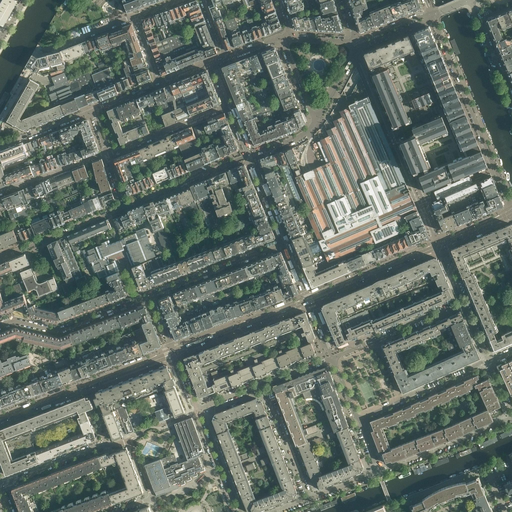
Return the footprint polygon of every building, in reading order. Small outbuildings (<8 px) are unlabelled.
[(0,0),(0,25),(2,26),(16,1),(14,0),(0,0)] [(142,8),(139,0),(122,0),(123,1),(124,0),(133,0),(137,9),(142,8)] [(132,11),(128,0),(124,0),(123,1),(128,13),(132,11)] [(137,9),(133,0),(128,0),(132,11),(137,9)] [(218,11),(216,7),(217,6),(216,4),(223,1),(222,0),(212,0),(214,4),(209,6),(211,11),(215,21),(220,19),(222,18),(219,10),(218,11)] [(251,6),(248,0),(223,0),(225,5),(237,0),(242,0),(245,8),(251,6)] [(273,4),(271,0),(269,0),(262,3),(263,6),(261,7),(262,9),(273,4)] [(336,10),(333,0),(331,0),(322,3),(323,5),(318,7),(319,9),(321,9),(322,11),(324,10),(325,13),(330,12),(336,10)] [(352,8),(365,3),(364,0),(358,0),(350,3),(352,8)] [(385,7),(383,2),(381,0),(376,0),(377,3),(378,5),(381,4),(382,8),(380,9),(386,23),(390,21),(385,7)] [(416,11),(411,0),(407,2),(411,13),(416,11)] [(421,8),(417,0),(411,0),(416,11),(421,8)] [(199,6),(197,1),(196,1),(192,2),(188,4),(190,10),(199,6)] [(406,15),(401,4),(401,2),(398,3),(398,2),(395,3),(401,17),(406,15)] [(411,13),(407,2),(401,4),(406,15),(411,13)] [(367,8),(365,3),(352,8),(353,14),(364,10),(366,8),(367,8)] [(401,17),(395,3),(393,4),(393,5),(390,6),(390,5),(385,7),(390,21),(395,19),(401,17)] [(275,9),(273,4),(262,9),(263,11),(265,10),(266,13),(275,9)] [(186,15),(185,12),(183,5),(178,7),(182,19),(184,24),(187,23),(184,16),(186,15)] [(301,10),(301,8),(303,7),(303,5),(288,10),(290,14),(293,13),(301,10)] [(201,12),(199,6),(190,10),(188,10),(188,11),(190,16),(201,12)] [(182,19),(178,7),(173,9),(177,18),(179,17),(180,20),(182,19)] [(177,18),(173,9),(169,11),(173,23),(175,22),(174,19),(177,18)] [(276,14),(275,9),(266,13),(267,15),(265,16),(265,19),(276,14)] [(386,23),(380,9),(375,11),(380,25),(386,23)] [(343,31),(338,15),(336,10),(330,12),(331,14),(333,19),(337,32),(342,32),(343,31)] [(363,15),(362,13),(363,12),(363,11),(364,10),(353,14),(355,19),(361,17),(362,16),(363,15)] [(173,23),(169,11),(164,12),(167,22),(169,21),(170,24),(173,23)] [(380,25),(375,11),(370,13),(371,15),(375,27),(380,25)] [(167,22),(164,12),(159,14),(163,26),(166,25),(165,22),(167,22)] [(204,17),(201,12),(190,16),(193,22),(204,17)] [(507,12),(502,14),(508,28),(511,26),(510,25),(511,24),(511,22),(507,12)] [(300,30),(297,18),(296,15),(294,15),(293,13),(290,14),(291,18),(293,25),(294,29),(296,30),(300,30)] [(163,26),(159,14),(154,16),(157,25),(160,24),(161,27),(163,26)] [(278,19),(276,14),(265,19),(266,21),(268,20),(269,23),(278,19)] [(502,14),(497,16),(502,29),(505,27),(506,28),(508,28),(502,14)] [(325,31),(321,17),(320,15),(314,16),(315,19),(319,31),(325,31)] [(375,27),(371,15),(366,17),(366,18),(370,29),(375,27)] [(158,48),(156,44),(163,42),(158,30),(159,29),(157,25),(154,16),(141,20),(162,76),(168,73),(158,48)] [(331,32),(327,19),(325,19),(324,16),(321,17),(325,31),(331,32)] [(487,20),(486,22),(492,34),(498,32),(503,30),(502,29),(497,16),(487,20)] [(206,23),(204,17),(193,22),(195,28),(206,23)] [(306,30),(303,18),(300,19),(300,17),(297,18),(300,30),(306,30)] [(312,31),(309,19),(306,20),(306,17),(303,18),(306,30),(312,31)] [(365,31),(361,19),(361,17),(355,19),(359,32),(361,33),(365,31)] [(319,31),(315,19),(312,20),(312,18),(309,19),(312,31),(319,31)] [(337,32),(333,19),(330,20),(330,18),(327,19),(331,32),(337,32)] [(370,29),(366,18),(361,19),(365,31),(370,29)] [(226,39),(225,34),(226,33),(223,23),(221,24),(220,19),(215,21),(226,50),(227,50),(232,48),(228,38),(226,39)] [(241,35),(238,27),(235,19),(226,22),(229,30),(228,30),(234,47),(244,43),(241,35)] [(280,24),(278,19),(269,23),(271,27),(280,24)] [(273,32),(271,27),(269,23),(267,25),(266,22),(264,23),(268,34),(273,32)] [(138,40),(132,24),(123,27),(124,29),(109,35),(114,46),(121,43),(122,42),(123,41),(125,40),(127,44),(138,40)] [(281,28),(280,24),(271,27),(273,32),(281,29),(281,28)] [(198,50),(196,44),(196,45),(194,41),(186,44),(185,43),(190,41),(189,39),(194,38),(195,42),(210,36),(206,25),(191,30),(193,36),(184,39),(182,35),(183,34),(182,34),(168,40),(179,68),(202,59),(198,50)] [(263,36),(260,27),(257,28),(256,26),(254,27),(258,38),(263,36)] [(365,53),(364,55),(365,58),(369,69),(366,70),(390,128),(459,100),(453,85),(447,70),(441,56),(435,42),(429,27),(365,53)] [(249,41),(245,30),(243,31),(244,33),(241,35),(244,43),(249,41)] [(254,40),(250,31),(248,32),(247,30),(245,30),(249,41),(254,40)] [(498,32),(492,34),(495,43),(504,40),(502,37),(501,38),(498,32)] [(114,46),(109,35),(109,33),(98,37),(95,38),(99,47),(100,48),(102,54),(103,58),(106,65),(108,65),(119,60),(114,46)] [(215,47),(213,41),(212,41),(210,36),(195,42),(196,44),(198,50),(200,49),(201,50),(202,49),(203,50),(204,50),(206,50),(208,49),(208,50),(215,47)] [(99,47),(95,38),(91,40),(94,49),(99,47)] [(495,43),(498,50),(510,45),(511,44),(511,38),(506,41),(505,39),(504,40),(495,43)] [(94,49),(91,40),(86,41),(90,51),(94,49)] [(139,45),(138,40),(127,44),(129,49),(139,45)] [(180,68),(179,68),(168,40),(165,41),(163,42),(156,44),(158,48),(168,73),(180,68)] [(90,51),(86,41),(82,43),(85,52),(86,54),(90,53),(90,51)] [(85,52),(82,43),(68,49),(72,59),(75,58),(84,55),(83,53),(85,52)] [(511,44),(510,45),(498,50),(500,56),(506,53),(506,51),(509,50),(510,52),(511,50),(511,44)] [(141,50),(139,45),(129,49),(131,54),(141,50)] [(217,53),(215,47),(208,50),(208,49),(206,50),(208,57),(217,53)] [(274,48),(257,55),(259,61),(261,60),(265,58),(278,54),(276,48),(275,47),(274,48)] [(72,59),(68,49),(61,51),(63,60),(64,60),(67,59),(67,61),(72,59)] [(208,57),(206,50),(204,50),(203,50),(202,49),(201,50),(200,49),(198,50),(202,59),(208,57)] [(152,79),(141,50),(131,54),(128,55),(129,57),(133,65),(136,74),(139,82),(140,85),(142,84),(145,82),(146,82),(149,81),(150,81),(152,80),(152,79)] [(506,53),(500,56),(503,61),(511,57),(511,50),(510,52),(511,53),(507,55),(506,53)] [(37,57),(31,68),(38,72),(41,68),(56,64),(58,71),(66,69),(63,60),(61,51),(37,57)] [(261,60),(259,61),(260,63),(266,61),(267,64),(280,59),(278,54),(265,58),(261,60)] [(257,55),(253,56),(254,59),(259,73),(261,78),(262,77),(261,76),(264,75),(263,74),(264,73),(263,71),(261,66),(260,63),(259,61),(257,55)] [(253,56),(248,58),(252,67),(253,71),(254,74),(255,75),(259,73),(254,59),(253,56)] [(132,75),(128,67),(133,65),(129,57),(120,60),(127,79),(130,85),(139,82),(136,74),(132,75)] [(511,57),(503,61),(505,66),(511,64),(511,63),(511,57)] [(106,65),(103,58),(95,61),(98,69),(106,65)] [(241,61),(237,62),(240,70),(240,71),(241,72),(241,71),(244,70),(252,67),(248,58),(245,59),(241,61)] [(280,59),(267,64),(269,69),(282,64),(280,59)] [(223,68),(222,68),(223,69),(226,76),(234,72),(235,73),(236,72),(240,70),(237,62),(235,63),(230,65),(223,68)] [(282,64),(269,69),(271,74),(284,69),(282,64)] [(108,65),(106,65),(98,69),(91,71),(93,78),(96,87),(98,90),(97,90),(101,99),(101,100),(106,99),(106,98),(107,98),(108,98),(117,94),(118,94),(118,93),(108,65)] [(284,69),(271,74),(273,79),(286,74),(284,69)] [(202,72),(201,72),(214,106),(221,103),(207,70),(202,72)] [(92,91),(90,86),(87,81),(93,78),(91,71),(76,77),(76,78),(74,79),(68,81),(69,83),(74,95),(79,93),(80,95),(84,106),(89,104),(96,101),(92,91)] [(214,106),(201,72),(201,73),(200,73),(191,77),(190,77),(199,99),(199,100),(200,101),(201,100),(202,104),(201,104),(203,111),(214,106)] [(234,72),(226,76),(228,82),(237,78),(235,74),(235,73),(234,72)] [(67,80),(64,73),(52,78),(55,85),(67,80)] [(286,74),(273,79),(275,84),(288,79),(286,74)] [(131,87),(130,85),(127,79),(126,79),(125,77),(123,78),(127,89),(131,87)] [(199,99),(190,77),(178,82),(183,96),(191,116),(203,111),(201,104),(202,104),(201,100),(200,101),(199,100),(199,99)] [(237,78),(228,82),(230,86),(230,87),(232,93),(242,89),(239,83),(239,82),(237,78)] [(251,112),(242,116),(244,121),(253,118),(257,116),(260,115),(264,113),(269,111),(270,111),(270,110),(268,105),(266,100),(264,95),(264,94),(262,91),(261,89),(259,84),(257,79),(256,78),(250,80),(251,83),(252,85),(253,87),(255,91),(256,95),(257,96),(258,98),(259,102),(261,106),(262,108),(260,108),(253,111),(251,112)] [(31,100),(39,85),(30,79),(26,86),(21,94),(31,100)] [(275,84),(273,85),(275,90),(277,89),(290,84),(288,79),(275,84)] [(79,108),(75,97),(74,97),(74,95),(69,83),(68,81),(67,80),(55,85),(49,88),(51,90),(46,92),(50,103),(59,99),(61,105),(65,115),(80,109),(79,108)] [(183,96),(178,82),(170,85),(176,99),(183,96)] [(290,84),(277,89),(279,94),(292,89),(290,84)] [(191,116),(183,96),(176,99),(170,85),(164,88),(176,122),(191,116)] [(101,99),(97,90),(98,90),(96,87),(92,89),(93,91),(92,91),(96,101),(101,99)] [(176,122),(164,88),(153,92),(152,93),(152,92),(152,93),(150,93),(147,95),(152,108),(155,106),(154,103),(153,102),(156,101),(157,101),(162,115),(166,126),(176,122)] [(242,89),(232,93),(235,99),(244,95),(242,89)] [(292,89),(279,94),(281,99),(294,94),(292,89)] [(84,106),(80,95),(79,93),(74,95),(74,97),(75,97),(79,108),(84,106)] [(24,112),(31,100),(21,94),(14,106),(24,112)] [(294,94),(281,99),(283,104),(296,100),(294,94)] [(152,108),(147,95),(144,96),(142,97),(146,105),(149,104),(148,105),(150,109),(152,108)] [(244,95),(235,99),(237,104),(246,101),(244,95)] [(293,148),(285,151),(296,177),(307,203),(304,204),(314,230),(319,241),(323,250),(326,259),(328,263),(336,260),(344,256),(348,254),(356,251),(359,249),(370,245),(375,243),(376,243),(381,241),(386,239),(397,234),(401,232),(400,229),(398,225),(404,223),(407,221),(410,220),(419,216),(368,96),(358,101),(358,100),(355,101),(355,102),(350,104),(349,105),(349,106),(350,107),(340,112),(342,117),(333,121),(336,127),(327,130),(329,136),(320,140),(321,141),(318,142),(327,164),(302,174),(296,160),(298,160),(293,148)] [(146,105),(142,97),(140,98),(140,97),(137,99),(142,112),(144,111),(143,107),(142,107),(146,105)] [(142,113),(142,112),(137,99),(116,107),(121,119),(122,122),(134,117),(134,116),(142,113)] [(246,101),(237,104),(239,110),(249,106),(251,105),(249,100),(246,101)] [(296,100),(283,104),(285,110),(288,108),(298,105),(296,100)] [(391,130),(418,195),(425,192),(432,189),(436,187),(469,174),(475,171),(487,166),(481,151),(478,144),(472,130),(466,115),(459,100),(391,130)] [(65,115),(61,105),(48,110),(52,120),(65,115)] [(249,106),(239,110),(242,116),(251,112),(253,111),(251,105),(249,106)] [(298,105),(288,108),(289,111),(292,118),(297,130),(298,129),(300,128),(301,128),(305,123),(298,105)] [(16,126),(20,119),(24,112),(14,106),(6,120),(16,126)] [(123,133),(118,121),(121,119),(116,107),(107,111),(117,135),(123,133)] [(52,120),(48,110),(33,116),(38,126),(43,123),(52,120)] [(253,118),(244,121),(246,126),(255,123),(262,120),(264,119),(267,118),(268,121),(270,126),(275,139),(276,138),(277,138),(280,137),(271,115),(269,111),(264,113),(260,115),(257,116),(253,118)] [(289,111),(285,113),(287,117),(293,132),(297,130),(292,118),(289,111)] [(231,131),(224,113),(208,120),(209,124),(204,126),(207,133),(221,127),(224,134),(231,131)] [(275,114),(271,115),(280,137),(288,134),(283,122),(281,123),(280,120),(278,120),(277,118),(275,113),(275,114)] [(38,126),(33,116),(22,120),(20,119),(16,126),(25,131),(29,129),(32,128),(38,126)] [(286,121),(283,122),(288,134),(293,132),(287,117),(284,118),(286,121)] [(79,127),(89,123),(88,120),(87,120),(87,119),(86,119),(79,122),(78,123),(73,125),(76,133),(78,132),(79,129),(80,129),(79,127)] [(149,133),(145,123),(145,122),(145,121),(139,124),(140,126),(131,130),(135,139),(149,133)] [(91,128),(90,125),(89,123),(79,127),(80,129),(82,129),(83,131),(91,128)] [(255,123),(246,126),(248,131),(258,127),(257,125),(256,125),(255,123)] [(195,137),(198,136),(194,126),(192,127),(192,126),(192,127),(191,126),(186,129),(193,148),(198,145),(195,137)] [(269,129),(266,130),(270,140),(274,139),(275,139),(270,126),(267,126),(269,129)] [(72,137),(69,127),(64,128),(67,135),(66,135),(68,140),(73,138),(72,137)] [(258,127),(248,131),(249,136),(258,132),(261,131),(260,130),(259,130),(258,130),(258,129),(258,127)] [(67,135),(64,128),(60,130),(61,134),(60,134),(61,136),(60,136),(62,141),(62,140),(63,142),(68,140),(66,135),(67,135)] [(93,133),(91,130),(91,128),(83,131),(82,132),(84,136),(93,133)] [(193,148),(186,129),(174,134),(178,145),(182,152),(193,148)] [(264,133),(262,134),(263,137),(265,142),(270,140),(266,130),(266,129),(265,130),(265,129),(263,130),(264,133)] [(135,139),(131,130),(123,133),(117,135),(121,145),(135,139)] [(258,132),(249,136),(252,141),(263,137),(262,134),(264,133),(263,130),(261,131),(258,132)] [(231,131),(224,134),(223,134),(225,140),(234,137),(231,131)] [(94,138),(94,136),(93,133),(84,136),(85,139),(83,140),(83,142),(94,138)] [(53,142),(50,134),(43,137),(46,144),(48,144),(49,147),(52,146),(51,143),(53,142)] [(178,145),(174,134),(166,137),(164,138),(164,139),(157,142),(162,153),(172,149),(172,147),(178,145)] [(236,143),(234,137),(225,140),(226,143),(228,144),(229,145),(236,143)] [(263,137),(252,141),(253,145),(254,146),(255,146),(265,142),(263,137)] [(45,151),(44,148),(44,149),(40,138),(37,140),(39,146),(40,145),(43,151),(41,152),(42,155),(45,155),(44,152),(45,151)] [(96,143),(95,140),(94,138),(83,142),(84,144),(86,144),(87,146),(88,146),(96,143)] [(226,155),(223,146),(220,139),(214,141),(216,146),(221,157),(226,155)] [(162,153),(157,142),(148,145),(146,146),(146,147),(140,150),(144,159),(150,156),(151,158),(162,153)] [(98,148),(97,146),(96,143),(88,146),(89,148),(87,149),(88,152),(98,148)] [(238,149),(236,143),(229,145),(229,146),(232,153),(238,150),(239,149),(238,149)] [(221,157),(216,146),(214,146),(213,144),(211,145),(217,159),(221,157)] [(27,155),(23,145),(18,147),(23,159),(28,157),(27,155)] [(205,164),(201,152),(198,145),(193,148),(200,166),(205,164)] [(217,159),(211,145),(209,145),(210,148),(208,149),(213,160),(217,159)] [(232,153),(229,146),(228,147),(227,145),(226,145),(223,146),(226,155),(232,153)] [(23,159),(18,147),(13,149),(18,161),(23,159)] [(213,160),(208,149),(207,150),(206,147),(204,148),(210,162),(213,160)] [(84,158),(81,150),(80,148),(78,149),(78,150),(76,151),(75,149),(73,150),(77,160),(84,158)] [(84,158),(98,152),(98,153),(98,152),(99,151),(98,148),(88,152),(87,149),(85,148),(81,150),(84,158)] [(200,166),(193,148),(182,152),(185,159),(186,162),(189,170),(200,166)] [(210,162),(204,148),(202,149),(203,151),(201,152),(205,164),(210,162)] [(18,161),(13,149),(9,150),(14,163),(18,161)] [(14,163),(9,150),(0,153),(0,155),(5,167),(14,163)] [(144,159),(140,150),(134,152),(136,157),(137,156),(139,161),(140,162),(142,166),(142,168),(146,166),(144,159)] [(72,162),(69,154),(67,155),(66,152),(64,153),(68,164),(72,162)] [(139,161),(137,156),(136,157),(134,152),(129,154),(132,164),(139,161)] [(286,192),(275,197),(276,202),(278,207),(278,206),(280,211),(294,206),(301,203),(304,202),(289,164),(288,164),(283,152),(282,152),(279,153),(278,153),(282,163),(284,166),(280,168),(282,173),(284,177),(286,182),(288,186),(290,191),(286,192)] [(275,155),(274,155),(278,165),(282,163),(278,153),(275,155)] [(132,164),(129,154),(123,156),(126,163),(128,164),(129,164),(130,164),(130,165),(132,164)] [(0,187),(8,184),(3,171),(6,170),(5,167),(0,155),(0,187)] [(58,167),(55,158),(53,159),(51,155),(50,156),(55,169),(58,167)] [(274,155),(269,157),(272,165),(273,167),(278,165),(274,155)] [(55,169),(50,156),(49,156),(49,157),(48,157),(49,159),(47,160),(51,170),(55,169)] [(123,163),(126,163),(123,156),(114,159),(118,171),(124,169),(123,165),(124,165),(123,163)] [(269,157),(264,158),(266,164),(269,163),(270,166),(271,165),(272,165),(269,157)] [(51,170),(47,160),(45,161),(44,159),(43,159),(43,158),(41,159),(46,172),(51,170)] [(46,172),(41,159),(40,159),(40,160),(39,161),(40,163),(38,163),(39,166),(42,173),(46,172)] [(111,188),(102,159),(93,162),(96,171),(95,172),(98,181),(97,182),(99,181),(102,192),(102,191),(111,188)] [(189,170),(186,162),(184,163),(182,160),(180,161),(185,172),(189,170)] [(34,176),(31,169),(28,161),(6,170),(3,171),(8,184),(17,181),(25,178),(34,176)] [(130,172),(129,167),(128,168),(127,166),(128,164),(126,163),(123,163),(124,165),(123,165),(124,169),(118,171),(120,176),(126,174),(126,173),(130,172)] [(181,174),(178,166),(176,166),(174,163),(172,164),(177,176),(181,174)] [(250,176),(245,165),(245,164),(237,167),(242,179),(244,178),(250,176)] [(89,177),(84,165),(78,167),(79,168),(78,169),(78,167),(72,170),(76,181),(89,177)] [(173,177),(170,169),(168,170),(166,166),(164,167),(165,170),(169,179),(173,177)] [(242,179),(237,167),(227,171),(232,183),(242,179)] [(71,172),(70,170),(67,172),(71,183),(75,182),(71,172)] [(169,179),(165,170),(153,175),(157,184),(162,182),(161,181),(165,179),(165,181),(169,179)] [(265,174),(267,179),(278,174),(277,172),(275,173),(274,171),(273,171),(265,174)] [(71,183),(67,172),(62,173),(67,185),(71,183)] [(132,177),(130,172),(126,173),(126,174),(120,176),(122,182),(129,179),(131,178),(132,177)] [(234,196),(225,172),(205,180),(207,184),(210,183),(211,185),(208,187),(209,190),(212,189),(214,192),(211,194),(212,197),(214,196),(215,200),(213,201),(214,203),(217,202),(219,205),(216,206),(220,216),(232,211),(234,215),(237,213),(231,199),(227,201),(227,199),(234,196)] [(67,185),(62,173),(58,175),(63,187),(67,185)] [(155,185),(151,176),(148,177),(146,173),(143,175),(144,178),(141,180),(145,189),(155,185)] [(278,174),(267,179),(269,184),(269,183),(278,180),(277,177),(279,177),(278,174)] [(63,187),(58,175),(54,176),(59,188),(63,187)] [(59,189),(59,188),(54,176),(49,179),(53,188),(54,191),(59,189)] [(253,183),(250,176),(244,178),(247,186),(253,183)] [(437,190),(434,191),(438,200),(443,198),(445,204),(464,196),(469,194),(474,192),(478,190),(475,183),(473,184),(470,176),(437,190)] [(480,182),(475,183),(478,190),(481,189),(494,184),(491,176),(491,177),(486,179),(480,182)] [(142,190),(138,181),(135,182),(134,179),(132,179),(131,178),(129,179),(131,184),(129,185),(132,194),(133,194),(142,190)] [(145,189),(141,180),(141,178),(137,179),(138,181),(142,190),(145,189)] [(208,187),(207,184),(205,180),(194,185),(200,199),(202,204),(214,233),(224,229),(219,216),(220,216),(216,206),(214,203),(213,201),(212,197),(211,194),(209,190),(208,187)] [(269,183),(269,184),(271,188),(282,183),(281,181),(279,182),(278,180),(269,183)] [(49,193),(45,181),(40,183),(44,192),(45,194),(49,193)] [(40,183),(40,182),(36,184),(41,196),(41,197),(43,196),(42,195),(45,194),(44,192),(40,183)] [(132,194),(129,185),(128,183),(126,183),(127,185),(125,186),(127,191),(124,192),(126,196),(132,194)] [(244,192),(254,187),(253,183),(247,186),(239,189),(240,191),(243,190),(244,192)] [(267,195),(271,193),(266,183),(262,184),(267,195)] [(282,183),(271,188),(273,193),(282,189),(281,187),(283,186),(282,183)] [(41,196),(36,184),(32,186),(36,195),(36,197),(41,196)] [(494,184),(481,189),(482,191),(484,190),(485,192),(496,187),(494,184)] [(200,199),(194,185),(190,186),(198,205),(202,204),(200,199)] [(36,195),(32,186),(27,188),(31,195),(31,197),(36,195)] [(243,197),(256,191),(254,187),(244,192),(245,194),(242,195),(243,197)] [(485,194),(483,195),(484,197),(497,191),(496,187),(485,192),(485,194)] [(211,236),(198,205),(191,188),(177,194),(182,206),(194,236),(196,239),(197,241),(211,236)] [(29,203),(23,189),(19,191),(28,213),(32,211),(30,207),(28,208),(26,204),(29,203)] [(282,189),(273,193),(275,197),(286,192),(285,190),(283,191),(282,189)] [(28,213),(19,191),(11,194),(21,220),(29,217),(28,213)] [(247,200),(258,195),(256,191),(243,197),(243,199),(246,198),(247,200)] [(497,191),(484,197),(485,199),(487,198),(488,199),(499,195),(497,191)] [(474,192),(469,194),(472,201),(474,205),(479,217),(483,215),(478,203),(475,195),(474,192)] [(106,203),(103,196),(102,193),(100,194),(101,197),(98,198),(102,207),(107,205),(106,203)] [(115,200),(112,193),(103,196),(106,203),(115,200)] [(479,193),(475,195),(478,203),(483,215),(488,213),(486,207),(483,201),(481,198),(480,194),(479,193)] [(21,220),(11,194),(2,197),(6,208),(13,223),(21,220)] [(102,207),(98,198),(98,196),(95,197),(94,194),(91,195),(93,198),(97,209),(102,207)] [(182,206),(177,194),(170,197),(175,209),(177,208),(178,210),(181,209),(180,207),(182,206)] [(246,205),(259,199),(258,195),(247,200),(244,201),(246,205)] [(488,199),(483,201),(486,207),(490,205),(501,200),(500,197),(499,195),(488,199)] [(93,198),(90,199),(89,196),(87,197),(88,200),(93,211),(97,209),(93,198)] [(445,204),(433,209),(433,210),(435,215),(436,217),(437,219),(438,221),(442,230),(444,231),(447,230),(457,225),(474,219),(467,203),(464,196),(445,204)] [(175,209),(170,197),(167,198),(173,213),(174,212),(173,209),(175,209)] [(93,211),(88,200),(86,201),(84,198),(82,199),(83,200),(88,213),(93,211)] [(173,213),(167,198),(163,200),(168,212),(170,211),(171,213),(173,213)] [(438,200),(430,203),(433,209),(445,204),(443,198),(438,200)] [(248,209),(261,203),(259,199),(246,205),(248,209)] [(88,213),(83,200),(68,206),(70,211),(73,219),(88,213)] [(168,212),(163,200),(154,203),(159,215),(162,214),(163,217),(164,216),(164,218),(167,217),(165,213),(168,212)] [(501,200),(490,205),(493,211),(500,208),(503,206),(503,205),(501,200)] [(165,229),(159,215),(154,203),(153,201),(150,202),(144,205),(143,205),(150,221),(154,231),(157,230),(158,232),(165,229)] [(472,201),(467,203),(474,219),(479,217),(474,205),(472,201)] [(249,213),(263,207),(261,203),(248,209),(249,213)] [(214,235),(214,233),(202,204),(198,205),(211,236),(214,235)] [(150,221),(143,205),(137,208),(135,208),(141,223),(143,222),(142,219),(147,218),(149,221),(150,221)] [(294,206),(280,211),(282,215),(293,210),(292,208),(294,208),(294,206)] [(254,216),(264,211),(263,207),(249,213),(250,215),(253,213),(254,216)] [(73,219),(70,211),(64,213),(62,208),(60,210),(65,223),(73,219)] [(141,223),(135,208),(132,210),(136,222),(138,221),(140,224),(141,223)] [(136,222),(132,210),(128,211),(128,214),(133,226),(134,226),(136,225),(135,223),(136,222)] [(282,215),(283,219),(297,214),(296,212),(294,212),(293,210),(282,215)] [(254,220),(266,215),(264,211),(254,216),(254,218),(252,219),(252,221),(254,220)] [(57,226),(52,213),(51,212),(49,212),(50,214),(48,215),(49,217),(53,228),(57,226)] [(61,224),(57,215),(56,215),(54,212),(52,213),(57,226),(61,224)] [(297,214),(283,219),(285,223),(296,218),(302,216),(301,212),(297,214)] [(133,226),(128,214),(125,215),(130,227),(133,226)] [(130,227),(125,215),(121,216),(126,229),(130,227)] [(268,220),(266,215),(254,220),(256,225),(268,220)] [(126,229),(121,216),(113,220),(117,230),(120,229),(120,230),(121,233),(124,231),(124,230),(126,229)] [(419,216),(410,220),(412,225),(422,221),(420,216),(419,216)] [(53,228),(49,217),(32,224),(37,235),(37,234),(37,235),(40,233),(39,232),(50,228),(50,229),(53,228)] [(296,218),(285,223),(287,227),(300,222),(299,220),(297,220),(296,218)] [(112,228),(108,219),(104,221),(107,230),(112,228)] [(270,226),(268,220),(256,225),(258,231),(270,226)] [(107,230),(104,221),(99,223),(103,232),(107,230)] [(407,221),(404,223),(406,227),(407,230),(408,231),(413,244),(421,241),(416,229),(414,230),(415,232),(413,233),(412,232),(411,231),(409,226),(407,221)] [(422,221),(412,225),(414,230),(416,229),(424,225),(422,221)] [(300,222),(287,227),(288,231),(300,226),(299,224),(301,223),(300,222)] [(103,232),(99,223),(95,225),(98,234),(103,232)] [(248,231),(247,229),(245,224),(243,224),(243,225),(240,226),(244,237),(248,248),(253,246),(248,231)] [(300,226),(288,231),(290,235),(303,229),(306,228),(305,224),(300,226)] [(500,259),(509,280),(511,278),(511,226),(511,224),(451,250),(462,277),(471,274),(470,272),(500,259)] [(34,236),(29,225),(27,226),(28,229),(26,230),(29,238),(34,236)] [(98,234),(95,225),(90,227),(94,236),(98,234)] [(424,225),(416,229),(421,241),(428,238),(429,237),(424,225)] [(272,231),(270,226),(258,231),(260,234),(260,236),(272,231)] [(94,236),(90,227),(86,229),(89,237),(94,236)] [(29,238),(26,230),(24,231),(22,228),(20,229),(25,240),(29,238)] [(303,229),(290,235),(292,239),(303,234),(309,232),(307,228),(306,228),(303,229)] [(19,242),(13,229),(2,234),(7,247),(19,242)] [(25,240),(20,229),(15,231),(20,242),(25,240)] [(89,237),(86,229),(81,230),(85,239),(89,237)] [(158,232),(159,236),(158,237),(165,253),(173,250),(173,249),(171,246),(165,229),(158,232)] [(258,244),(255,236),(252,229),(248,231),(253,246),(258,244)] [(85,239),(81,230),(77,232),(80,241),(85,239)] [(303,234),(292,239),(298,253),(299,257),(303,267),(304,267),(309,265),(315,262),(316,262),(325,258),(322,251),(311,255),(310,253),(309,249),(308,246),(318,242),(319,241),(314,230),(312,230),(309,232),(303,234)] [(407,230),(403,232),(409,246),(413,244),(408,231),(407,230)] [(274,238),(275,237),(272,231),(260,236),(260,234),(255,236),(258,244),(274,238)] [(388,243),(383,246),(387,255),(409,246),(403,232),(403,231),(401,232),(403,237),(399,239),(397,234),(386,239),(388,243)] [(80,241),(77,232),(72,234),(76,243),(80,241)] [(117,267),(116,264),(115,261),(115,260),(109,263),(108,260),(108,259),(107,260),(106,257),(123,250),(124,250),(124,249),(123,246),(124,249),(124,248),(123,246),(124,246),(127,245),(129,251),(126,252),(129,259),(132,265),(131,265),(131,266),(147,260),(147,259),(146,259),(145,256),(143,252),(142,248),(140,244),(139,240),(137,236),(136,233),(121,239),(122,240),(120,240),(119,241),(110,244),(110,243),(109,241),(109,240),(101,243),(102,243),(102,245),(96,247),(96,246),(96,245),(82,251),(83,251),(84,254),(83,254),(84,254),(85,257),(85,258),(87,257),(88,260),(89,260),(90,263),(89,263),(90,263),(92,262),(93,265),(92,266),(93,269),(94,269),(95,272),(94,272),(95,273),(97,272),(98,274),(98,275),(99,278),(119,270),(118,270),(117,267),(118,267),(117,267)] [(76,243),(72,234),(68,236),(74,252),(79,250),(76,243)] [(70,248),(66,237),(60,239),(58,240),(57,240),(72,276),(74,275),(72,271),(72,270),(72,269),(70,265),(68,259),(66,255),(64,250),(70,248)] [(248,248),(244,237),(239,239),(243,250),(248,248)] [(243,250),(239,239),(234,241),(238,252),(243,250)] [(72,276),(57,240),(52,243),(48,244),(54,259),(57,266),(58,266),(59,268),(60,268),(66,282),(61,285),(66,295),(72,293),(75,292),(71,282),(74,280),(72,276)] [(238,252),(234,241),(229,243),(233,254),(238,252)] [(381,241),(376,243),(382,258),(387,255),(383,246),(381,241)] [(233,254),(229,243),(224,245),(228,256),(233,254)] [(375,243),(370,245),(376,260),(382,258),(376,243),(375,243)] [(228,256),(224,245),(218,247),(223,258),(228,256)] [(370,245),(359,249),(366,264),(376,260),(370,245)] [(223,258),(218,247),(213,249),(218,260),(223,258)] [(212,262),(208,251),(207,248),(202,250),(203,253),(207,264),(212,262)] [(218,260),(213,249),(208,251),(212,262),(218,260)] [(359,249),(356,251),(362,266),(366,264),(359,249)] [(356,251),(348,254),(349,258),(354,269),(362,266),(356,251)] [(285,263),(281,253),(279,252),(275,254),(279,264),(278,264),(279,267),(281,266),(281,265),(285,263)] [(207,264),(203,253),(198,255),(202,266),(207,264)] [(29,264),(25,254),(10,260),(13,268),(14,270),(29,264)] [(279,264),(275,254),(270,256),(274,266),(278,264),(279,264)] [(202,266),(198,255),(193,257),(197,268),(202,266)] [(274,266),(270,256),(265,258),(269,269),(274,267),(274,266)] [(344,256),(336,260),(342,274),(350,271),(350,270),(346,261),(344,256)] [(197,268),(193,257),(188,259),(192,270),(197,268)] [(446,278),(443,271),(438,259),(437,259),(436,258),(435,258),(434,257),(425,261),(427,264),(434,280),(435,280),(438,285),(440,284),(443,289),(450,286),(447,280),(446,281),(446,279),(446,278)] [(269,269),(265,258),(260,260),(264,271),(269,269)] [(346,261),(350,270),(350,271),(354,269),(349,258),(347,258),(348,260),(346,261)] [(192,270),(188,259),(183,261),(187,272),(192,270)] [(326,259),(321,261),(328,280),(329,280),(334,278),(334,277),(328,263),(326,259)] [(13,268),(10,260),(3,263),(7,271),(13,268)] [(264,271),(260,260),(255,262),(259,273),(264,271)] [(336,260),(328,263),(334,277),(334,278),(342,274),(336,260)] [(145,271),(151,269),(148,261),(132,267),(137,280),(147,277),(145,271)] [(187,272),(183,261),(178,263),(182,274),(187,272)] [(316,262),(315,262),(323,282),(323,283),(328,280),(329,280),(328,280),(321,261),(317,263),(317,262),(316,262)] [(434,280),(427,264),(425,261),(414,266),(415,269),(422,284),(427,282),(427,283),(434,280)] [(259,273),(255,262),(250,264),(254,275),(259,273)] [(315,262),(309,265),(317,284),(318,285),(320,284),(323,283),(323,282),(315,262)] [(182,274),(178,263),(172,265),(177,276),(182,274)] [(289,271),(285,263),(281,265),(281,266),(279,267),(282,274),(289,271)] [(254,275),(250,264),(245,266),(249,277),(254,275)] [(177,276),(172,265),(167,267),(172,278),(177,276)] [(304,267),(303,267),(312,287),(318,285),(317,284),(309,265),(304,267)] [(167,280),(162,269),(161,266),(159,267),(159,269),(157,270),(162,282),(167,280)] [(249,277),(245,266),(240,268),(244,279),(249,277)] [(422,284),(415,269),(414,266),(408,268),(409,271),(416,287),(422,284)] [(172,278),(167,267),(162,269),(167,280),(172,278)] [(35,273),(32,268),(21,272),(23,279),(33,274),(35,273)] [(244,279),(240,268),(235,270),(239,281),(244,279)] [(416,287),(409,271),(408,268),(401,271),(403,274),(409,290),(416,287)] [(162,282),(157,270),(152,272),(153,274),(157,284),(162,282)] [(239,281),(235,270),(229,272),(234,283),(239,281)] [(270,282),(277,280),(290,275),(289,271),(282,274),(272,277),(269,278),(269,280),(270,282)] [(409,290),(403,274),(401,271),(396,274),(397,277),(403,292),(409,290)] [(120,277),(118,272),(107,277),(109,282),(120,277)] [(234,283),(229,272),(225,274),(229,285),(234,283)] [(479,286),(475,277),(473,273),(471,274),(462,277),(464,281),(465,281),(466,282),(465,283),(466,285),(467,285),(467,287),(466,287),(467,290),(479,286)] [(37,280),(35,274),(34,275),(33,274),(23,279),(26,285),(36,280),(37,280)] [(153,274),(147,277),(137,280),(139,285),(137,286),(139,291),(157,284),(153,274)] [(229,285),(225,274),(220,276),(224,287),(229,285)] [(403,292),(397,277),(396,274),(390,276),(391,279),(398,295),(403,292)] [(87,283),(84,275),(82,276),(82,277),(76,279),(79,286),(87,283)] [(58,288),(54,276),(48,279),(48,280),(52,291),(58,288)] [(224,287),(220,276),(215,278),(219,289),(224,287)] [(398,295),(391,279),(390,276),(367,286),(368,289),(375,304),(398,295)] [(122,282),(120,277),(109,282),(110,284),(112,283),(113,285),(114,286),(115,285),(122,282)] [(219,289),(215,278),(210,280),(214,291),(219,289)] [(52,291),(48,280),(47,281),(47,279),(41,282),(42,283),(46,293),(52,291)] [(286,291),(284,287),(294,283),(292,279),(282,282),(281,283),(278,284),(277,283),(271,285),(278,301),(285,298),(283,292),(286,291)] [(36,289),(38,283),(38,282),(37,282),(37,281),(36,281),(36,280),(26,285),(28,291),(35,289),(36,289)] [(214,291),(210,280),(204,282),(209,293),(214,291)] [(125,288),(122,282),(115,285),(117,290),(118,290),(125,288)] [(209,293),(204,282),(199,283),(204,295),(209,293)] [(278,301),(271,285),(270,282),(264,285),(254,289),(256,294),(261,307),(274,302),(278,301)] [(509,293),(504,282),(500,283),(505,294),(509,293)] [(46,293),(42,283),(41,283),(40,283),(39,283),(38,283),(36,289),(36,290),(37,290),(39,296),(46,293)] [(204,295),(199,283),(194,285),(199,297),(204,295)] [(297,292),(294,283),(284,287),(286,291),(289,290),(291,296),(297,294),(297,292)] [(199,297),(194,285),(189,287),(194,299),(199,297)] [(376,332),(418,314),(455,298),(450,286),(443,289),(444,291),(442,292),(442,291),(429,296),(426,297),(426,298),(416,302),(416,301),(413,302),(413,303),(403,307),(400,308),(400,309),(390,313),(390,312),(387,313),(388,314),(377,318),(374,319),(375,320),(372,321),(367,310),(348,318),(347,317),(340,320),(339,319),(337,314),(326,319),(329,325),(328,326),(330,331),(331,330),(337,346),(375,330),(376,332)] [(375,304),(368,289),(367,286),(362,288),(363,291),(370,306),(375,304)] [(484,298),(479,286),(467,290),(469,294),(470,293),(471,295),(470,295),(471,298),(472,298),(473,299),(471,300),(473,303),(484,298)] [(194,299),(189,287),(184,289),(188,300),(188,301),(194,299)] [(210,303),(214,302),(218,300),(225,321),(237,316),(229,297),(228,297),(227,294),(226,292),(221,294),(220,292),(225,290),(224,287),(219,289),(214,291),(209,293),(204,295),(199,297),(202,306),(206,305),(210,303)] [(127,294),(125,288),(118,290),(121,298),(123,297),(126,296),(126,295),(127,294)] [(370,306),(363,291),(362,288),(357,290),(358,293),(365,309),(370,306)] [(116,300),(113,291),(111,291),(110,291),(109,289),(106,290),(107,292),(111,302),(116,300)] [(188,300),(184,289),(179,291),(183,302),(188,300)] [(121,298),(118,290),(117,290),(113,291),(116,300),(121,298)] [(257,309),(252,295),(250,290),(246,291),(247,292),(254,310),(257,309)] [(291,296),(289,290),(286,291),(283,292),(285,298),(291,296)] [(365,309),(358,293),(357,290),(352,292),(354,295),(360,311),(365,309)] [(183,302),(179,291),(174,293),(176,298),(178,304),(183,302)] [(111,302),(107,292),(101,295),(104,304),(111,302)] [(254,310),(247,292),(244,293),(246,300),(245,300),(249,312),(254,310)] [(360,311),(354,295),(352,292),(348,294),(349,297),(355,313),(360,311)] [(172,300),(171,298),(173,297),(174,299),(176,298),(174,293),(169,295),(159,299),(159,300),(160,304),(172,300)] [(245,313),(240,302),(239,297),(237,294),(233,295),(229,297),(237,316),(245,313)] [(261,307),(256,294),(252,295),(257,309),(261,307)] [(355,313),(349,297),(348,294),(343,296),(344,299),(351,315),(355,313)] [(104,304),(101,295),(95,297),(98,306),(104,304)] [(28,307),(24,296),(17,298),(20,306),(25,304),(29,316),(36,317),(38,309),(35,309),(34,305),(28,307)] [(351,315),(344,299),(343,296),(323,305),(323,306),(322,306),(322,308),(322,309),(326,319),(337,314),(339,319),(347,316),(351,315)] [(98,306),(95,297),(89,299),(92,309),(98,306)] [(20,306),(17,298),(10,301),(13,309),(20,306)] [(489,311),(484,298),(473,303),(474,306),(475,306),(476,308),(475,308),(477,311),(477,310),(478,312),(477,312),(478,315),(489,311)] [(92,309),(89,299),(83,302),(86,311),(92,309)] [(174,305),(172,300),(160,304),(162,309),(174,305)] [(225,321),(218,300),(214,302),(222,322),(225,321)] [(249,312),(245,300),(240,302),(245,313),(249,312)] [(13,309),(10,301),(4,303),(4,304),(6,311),(13,309)] [(86,311),(83,302),(77,304),(80,313),(86,311)] [(222,322),(214,302),(210,303),(218,324),(222,322)] [(218,324),(210,303),(206,305),(214,325),(218,324)] [(80,313),(77,304),(71,306),(74,316),(80,313)] [(147,312),(144,306),(145,306),(143,305),(136,308),(139,316),(147,312)] [(176,310),(174,305),(162,309),(164,314),(176,310)] [(206,305),(202,306),(198,308),(201,315),(206,328),(214,325),(206,305)] [(74,316),(71,306),(65,309),(68,318),(74,316)] [(140,318),(139,316),(136,308),(131,310),(135,321),(137,320),(137,319),(140,318)] [(68,318),(65,309),(59,311),(59,313),(62,320),(68,318)] [(135,321),(131,310),(126,312),(130,323),(135,321)] [(178,315),(176,310),(164,314),(166,319),(177,315),(178,315)] [(199,331),(193,317),(191,310),(187,312),(188,315),(195,333),(199,331)] [(494,323),(489,311),(478,315),(479,319),(481,318),(481,320),(482,323),(483,324),(482,325),(483,328),(494,323)] [(130,323),(126,312),(121,314),(125,325),(130,323)] [(147,312),(139,316),(140,318),(141,318),(143,323),(150,320),(147,312)] [(316,338),(306,312),(295,316),(293,318),(294,321),(299,335),(298,336),(301,344),(313,339),(316,338)] [(451,324),(463,319),(460,312),(449,317),(447,318),(436,322),(436,323),(439,329),(451,324)] [(125,325),(121,314),(116,316),(120,325),(120,327),(125,325)] [(195,333),(188,315),(184,317),(186,321),(191,334),(195,333)] [(206,328),(201,315),(199,315),(200,318),(198,319),(202,330),(206,328)] [(120,325),(116,316),(110,318),(112,323),(114,322),(116,326),(120,325)] [(202,330),(198,319),(196,319),(195,317),(193,317),(199,331),(202,330)] [(299,335),(294,321),(293,318),(291,318),(290,317),(285,319),(287,323),(293,338),(298,336),(299,335)] [(116,326),(114,322),(112,323),(110,318),(104,320),(108,330),(116,326)] [(179,323),(178,322),(181,321),(180,319),(168,323),(170,327),(175,325),(178,324),(179,323)] [(293,338),(287,323),(285,319),(275,323),(276,327),(282,342),(293,338)] [(473,341),(463,319),(451,324),(446,326),(451,337),(445,340),(450,351),(461,346),(473,341)] [(108,330),(104,320),(98,323),(100,328),(97,329),(99,333),(108,330)] [(153,327),(152,324),(151,324),(150,320),(143,323),(141,323),(141,325),(140,325),(142,328),(134,331),(135,333),(153,327)] [(282,342),(276,327),(275,323),(270,325),(271,328),(277,344),(282,342)] [(441,333),(439,329),(436,323),(431,325),(423,328),(423,329),(427,339),(441,333)] [(498,337),(496,332),(497,331),(494,323),(483,328),(484,331),(486,331),(486,333),(487,336),(488,335),(488,337),(487,337),(488,341),(495,338),(498,337)] [(184,337),(180,327),(178,324),(175,325),(180,338),(184,337)] [(95,334),(92,325),(86,327),(88,332),(90,331),(92,336),(95,334)] [(180,338),(175,325),(170,327),(175,339),(176,340),(180,338)] [(277,344),(271,328),(270,325),(265,327),(266,330),(272,346),(277,344)] [(92,337),(92,336),(90,331),(88,332),(86,327),(80,330),(83,339),(88,337),(89,342),(92,340),(91,337),(92,337)] [(160,343),(153,327),(135,333),(142,353),(159,346),(160,344),(160,343),(159,343),(160,343)] [(272,346),(266,330),(265,327),(260,329),(261,332),(267,348),(272,346)] [(17,337),(19,329),(14,328),(8,330),(11,337),(15,336),(17,337)] [(267,348),(261,332),(260,329),(249,333),(250,334),(240,338),(240,337),(231,340),(232,344),(238,359),(267,348)] [(427,339),(423,329),(418,331),(418,330),(410,334),(415,345),(427,339)] [(11,337),(8,330),(2,332),(5,340),(11,337)] [(83,339),(80,330),(73,332),(75,337),(73,338),(75,342),(83,339)] [(142,353),(135,333),(134,331),(118,337),(127,359),(142,353)] [(511,344),(511,339),(509,332),(501,335),(503,339),(497,342),(495,338),(488,341),(493,353),(506,347),(505,346),(510,344),(510,345),(511,344)] [(71,344),(68,334),(62,337),(64,342),(65,346),(71,344)] [(415,345),(410,334),(405,336),(397,339),(402,350),(415,345)] [(65,346),(64,342),(62,337),(59,338),(56,348),(57,348),(58,347),(58,349),(65,346)] [(127,359),(118,337),(111,340),(119,362),(127,359)] [(277,369),(281,367),(281,368),(292,364),(291,362),(293,361),(295,360),(295,361),(304,357),(305,358),(316,354),(311,343),(314,342),(313,339),(301,344),(291,348),(290,346),(289,346),(282,348),(282,349),(279,351),(280,352),(267,358),(264,351),(244,359),(247,365),(234,371),(233,369),(230,370),(231,372),(220,376),(217,370),(211,373),(215,383),(212,384),(213,385),(211,386),(207,375),(192,381),(199,398),(214,392),(218,390),(218,391),(227,387),(228,388),(232,386),(233,387),(243,383),(243,381),(252,377),(252,376),(253,376),(254,378),(257,377),(257,378),(266,374),(265,373),(271,371),(272,372),(276,370),(275,369),(277,368),(277,369)] [(399,358),(397,352),(402,350),(397,339),(382,346),(384,351),(385,351),(386,353),(385,353),(390,366),(394,374),(404,370),(400,361),(404,359),(403,357),(399,358)] [(119,362),(111,340),(107,342),(115,363),(119,362)] [(238,359),(232,344),(231,340),(226,342),(227,346),(233,361),(238,359)] [(115,363),(107,342),(103,343),(111,365),(115,363)] [(233,361),(227,346),(226,342),(217,346),(218,349),(224,365),(233,361)] [(480,358),(477,352),(473,342),(462,346),(464,351),(469,363),(480,358)] [(111,365),(103,343),(99,345),(100,347),(102,352),(108,366),(111,365)] [(224,365),(218,349),(217,346),(199,353),(195,355),(194,354),(184,358),(192,381),(207,375),(206,371),(224,365)] [(95,355),(93,350),(92,348),(84,351),(92,372),(96,370),(100,369),(95,355)] [(92,372),(84,351),(80,352),(88,373),(92,372)] [(469,363),(464,351),(451,357),(457,369),(469,363)] [(88,373),(80,352),(76,354),(78,358),(84,375),(88,373)] [(108,366),(102,352),(100,353),(101,356),(99,357),(104,367),(108,366)] [(0,375),(30,365),(27,355),(19,358),(19,356),(16,357),(15,356),(7,359),(8,360),(1,363),(0,360),(0,375)] [(104,367),(99,357),(98,357),(97,355),(95,355),(100,369),(104,367)] [(81,376),(74,359),(73,357),(66,360),(73,379),(81,376)] [(457,369),(451,357),(438,363),(444,375),(457,369)] [(84,375),(78,358),(74,359),(81,376),(84,375)] [(73,379),(66,360),(65,359),(54,363),(56,371),(61,384),(73,379)] [(511,371),(508,362),(502,365),(501,364),(496,366),(498,371),(500,370),(505,382),(511,378),(511,371)] [(444,375),(438,363),(427,368),(432,380),(444,375)] [(58,385),(52,372),(50,365),(46,366),(54,387),(58,385)] [(112,408),(123,403),(164,388),(165,390),(163,391),(162,392),(161,392),(162,394),(163,395),(162,395),(164,399),(165,400),(164,400),(165,402),(166,402),(167,401),(168,403),(169,404),(168,404),(170,408),(171,409),(170,409),(171,411),(170,412),(167,413),(165,407),(165,406),(154,410),(155,411),(159,422),(169,418),(168,414),(171,413),(172,417),(185,412),(175,386),(174,387),(173,384),(174,384),(175,383),(174,381),(175,381),(171,369),(169,369),(167,365),(166,365),(164,367),(163,366),(164,366),(163,366),(159,367),(159,368),(160,368),(153,370),(153,369),(149,371),(149,372),(149,371),(150,372),(143,374),(143,373),(139,375),(140,376),(133,378),(133,377),(129,379),(129,380),(123,382),(123,381),(119,383),(119,384),(113,386),(113,385),(109,386),(109,387),(103,390),(103,389),(99,390),(99,391),(96,392),(97,397),(94,398),(97,406),(98,406),(100,406),(101,409),(102,411),(112,408)] [(54,387),(46,366),(35,371),(36,374),(42,391),(54,387)] [(353,440),(350,434),(352,433),(350,428),(349,429),(348,426),(341,408),(342,408),(335,389),(336,389),(328,366),(320,369),(281,384),(283,390),(276,393),(294,440),(296,444),(297,444),(299,449),(299,450),(300,452),(300,451),(301,452),(299,453),(299,455),(301,454),(303,459),(303,460),(304,462),(305,463),(303,464),(304,465),(305,465),(308,470),(307,471),(308,473),(309,474),(307,474),(308,476),(310,475),(314,486),(315,486),(319,487),(320,489),(335,483),(335,485),(338,484),(338,482),(345,479),(346,481),(349,479),(348,478),(361,473),(360,472),(362,468),(363,467),(359,455),(360,454),(358,450),(357,450),(355,444),(356,444),(354,439),(353,440)] [(432,380),(427,368),(414,374),(419,386),(432,380)] [(413,388),(408,377),(405,370),(404,370),(394,374),(399,384),(398,385),(399,387),(399,386),(402,393),(413,388)] [(61,384),(56,371),(52,372),(58,385),(61,384)] [(42,391),(36,374),(34,374),(35,379),(33,379),(38,393),(42,391)] [(419,386),(414,374),(408,377),(413,388),(419,386)] [(38,393),(33,379),(32,375),(30,376),(32,382),(30,383),(35,394),(38,393)] [(480,382),(479,380),(480,380),(478,375),(468,379),(472,388),(475,387),(474,385),(480,382)] [(27,397),(23,386),(20,377),(16,379),(18,385),(23,398),(27,397)] [(35,394),(30,383),(28,378),(27,379),(28,381),(24,383),(25,385),(23,386),(27,397),(35,394)] [(468,390),(472,388),(468,379),(464,381),(464,382),(456,386),(455,385),(451,387),(455,396),(459,394),(459,396),(469,392),(468,390)] [(495,393),(491,386),(488,379),(480,382),(474,385),(475,387),(475,388),(477,387),(482,398),(495,393)] [(20,400),(15,389),(12,380),(5,383),(8,392),(12,403),(20,400)] [(8,404),(3,391),(1,385),(0,385),(0,405),(1,407),(8,404)] [(23,398),(18,385),(16,386),(17,388),(15,389),(20,400),(23,398)] [(455,396),(451,387),(446,389),(447,390),(438,394),(438,393),(433,395),(437,404),(441,402),(442,404),(451,399),(451,398),(455,396)] [(12,403),(8,392),(6,392),(5,390),(3,391),(8,404),(12,403)] [(501,407),(498,400),(495,393),(482,398),(487,409),(489,412),(497,409),(501,407)] [(437,404),(433,395),(428,397),(429,398),(420,402),(420,401),(415,403),(419,412),(424,410),(424,411),(432,408),(432,407),(437,404)] [(77,421),(74,415),(86,410),(93,407),(90,399),(87,400),(85,397),(32,417),(33,420),(39,436),(77,421)] [(285,462),(285,461),(287,461),(286,459),(284,460),(282,454),(285,453),(284,449),(281,451),(278,444),(280,444),(278,439),(277,439),(273,429),(274,428),(273,426),(271,426),(270,423),(272,422),(272,421),(270,421),(269,420),(270,420),(269,418),(268,418),(262,401),(260,401),(256,400),(256,398),(236,406),(235,405),(234,406),(233,405),(230,406),(231,408),(215,414),(215,415),(214,419),(212,420),(218,434),(216,435),(217,436),(219,443),(221,442),(223,448),(221,448),(223,453),(225,453),(227,458),(225,459),(227,464),(229,463),(231,470),(228,471),(230,474),(233,473),(235,479),(232,480),(234,485),(237,484),(239,489),(236,490),(238,495),(239,495),(240,498),(242,497),(247,511),(249,511),(251,511),(258,511),(266,509),(266,511),(269,510),(268,508),(276,505),(277,507),(280,506),(279,504),(294,498),(294,497),(296,493),(297,492),(290,476),(291,475),(290,473),(289,472),(291,471),(290,470),(289,470),(286,465),(287,464),(286,462),(285,462)] [(130,422),(129,419),(129,418),(125,406),(124,406),(123,403),(112,408),(113,410),(120,428),(124,426),(127,434),(131,433),(134,431),(131,422),(130,422)] [(389,449),(381,428),(387,426),(388,427),(398,423),(399,422),(399,421),(401,420),(406,418),(407,419),(416,415),(415,414),(419,412),(415,403),(411,405),(411,406),(403,410),(402,409),(397,411),(393,413),(393,414),(385,417),(384,416),(370,421),(373,430),(371,432),(380,454),(382,454),(384,459),(385,463),(391,461),(390,461),(394,459),(394,461),(400,459),(395,447),(389,449)] [(123,436),(120,428),(113,410),(112,408),(102,411),(103,414),(113,440),(123,436)] [(491,417),(497,415),(498,414),(498,413),(498,412),(497,409),(489,412),(487,409),(479,413),(484,425),(493,421),(491,417)] [(96,437),(92,427),(86,410),(74,415),(77,421),(78,424),(80,423),(81,425),(78,426),(81,433),(77,435),(81,445),(90,442),(95,441),(96,437)] [(484,425),(479,413),(465,419),(470,431),(484,425)] [(39,436),(33,420),(32,417),(24,420),(33,443),(41,440),(39,436)] [(192,479),(190,476),(193,475),(194,477),(198,475),(197,472),(200,471),(200,472),(205,470),(206,470),(206,472),(212,469),(208,458),(203,459),(202,457),(203,457),(202,456),(201,456),(201,458),(199,458),(199,457),(200,456),(200,455),(200,454),(205,452),(199,437),(200,436),(199,436),(192,417),(174,424),(173,424),(173,425),(174,427),(180,442),(181,441),(183,446),(188,460),(178,464),(176,459),(175,454),(168,456),(145,465),(155,492),(157,496),(162,494),(179,488),(178,485),(181,483),(182,485),(185,483),(184,480),(187,479),(188,481),(192,479)] [(470,431),(465,419),(451,425),(457,437),(470,431)] [(36,451),(33,443),(24,420),(0,429),(0,458),(6,475),(44,460),(44,459),(54,455),(50,445),(36,451)] [(457,437),(451,425),(437,431),(442,443),(456,438),(456,437),(457,437)] [(511,428),(500,435),(502,439),(511,434),(511,428)] [(442,443),(437,431),(423,436),(427,449),(442,443)] [(81,445),(77,435),(64,440),(67,450),(81,445)] [(427,449),(423,436),(409,442),(413,454),(427,449)] [(499,441),(497,436),(479,444),(481,449),(499,441)] [(67,450),(64,440),(50,445),(54,455),(67,450)] [(413,454),(409,442),(395,447),(400,459),(413,454)] [(138,477),(135,470),(132,462),(130,457),(129,453),(128,452),(129,452),(127,446),(126,447),(125,449),(123,450),(114,453),(117,461),(118,461),(127,486),(129,486),(133,496),(143,492),(140,482),(138,477)] [(455,455),(457,459),(478,450),(476,446),(455,455)] [(117,461),(114,453),(109,455),(108,453),(106,454),(106,453),(98,456),(102,467),(117,461)] [(102,467),(98,456),(86,460),(90,471),(102,467)] [(90,471),(86,460),(82,462),(74,465),(78,476),(90,471)] [(432,468),(430,464),(413,471),(415,475),(432,468)] [(78,476),(74,465),(62,469),(66,480),(78,476)] [(66,480),(62,469),(50,474),(54,485),(66,480)] [(54,485),(50,474),(38,479),(42,490),(54,485)] [(42,490),(38,479),(23,484),(26,493),(30,491),(31,492),(33,492),(33,493),(42,490)] [(484,494),(482,488),(479,480),(477,481),(476,479),(466,483),(465,482),(458,483),(463,494),(466,494),(466,495),(471,493),(474,498),(484,494)] [(463,494),(458,483),(449,485),(446,487),(443,488),(447,499),(449,498),(451,497),(454,497),(456,496),(458,495),(460,495),(463,494)] [(38,511),(31,492),(30,491),(26,493),(23,484),(13,488),(12,490),(20,511),(38,511)] [(133,496),(129,486),(127,486),(117,490),(120,501),(133,496)] [(447,499),(443,488),(439,489),(436,491),(433,492),(428,496),(432,507),(435,505),(437,504),(440,502),(442,501),(444,500),(447,499)] [(89,511),(113,503),(109,493),(107,493),(106,490),(101,492),(102,495),(99,496),(98,494),(93,495),(94,498),(90,499),(89,497),(85,498),(86,501),(84,502),(87,511),(89,511)] [(120,501),(117,490),(109,493),(113,503),(120,501)] [(356,497),(354,492),(340,498),(342,503),(356,497)] [(491,511),(492,511),(490,508),(484,494),(474,498),(474,499),(475,498),(476,501),(475,501),(477,507),(466,511),(491,511)] [(431,509),(430,508),(432,507),(428,496),(422,500),(423,501),(413,505),(413,507),(411,508),(413,511),(425,511),(426,511),(431,509)] [(319,506),(321,511),(340,504),(338,499),(319,506)] [(87,511),(84,502),(82,502),(81,500),(77,501),(78,504),(76,505),(78,511),(87,511)] [(78,511),(76,505),(74,505),(73,503),(68,504),(69,507),(68,508),(69,511),(78,511)]
